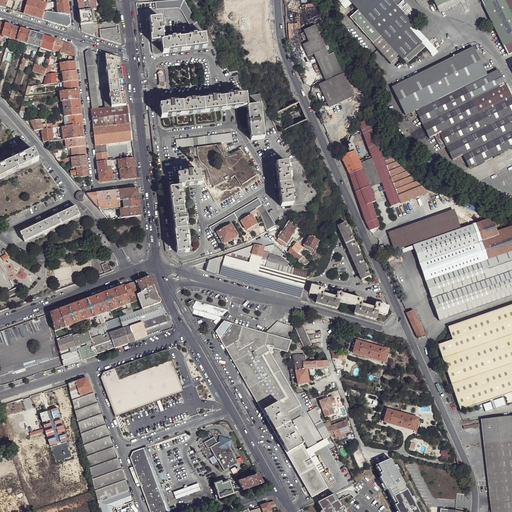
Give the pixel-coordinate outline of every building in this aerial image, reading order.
[(0,0),(0,6),(6,8),(6,6),(8,0),(0,0)] [(34,0),(28,0),(23,14),(42,20),(44,11),(45,7),(46,4),(34,0)] [(58,13),(69,15),(68,0),(57,2),(57,7),(58,13)] [(77,0),(79,12),(91,11),(94,10),(96,10),(95,3),(92,3),(85,4),(85,6),(85,7),(84,7),(82,8),(82,3),(92,2),(91,0),(77,0)] [(183,0),(155,2),(156,10),(178,8),(181,11),(190,27),(196,23),(183,0)] [(229,0),(229,9),(246,8),(245,0),(229,0)] [(269,21),(268,0),(258,0),(259,1),(262,1),(262,21),(269,21)] [(410,62),(426,47),(410,29),(415,25),(410,20),(392,0),(349,0),(359,10),(351,18),(391,63),(399,55),(403,60),(406,58),(410,62)] [(452,0),(438,7),(444,12),(466,0),(452,0)] [(511,13),(505,0),(482,0),(506,49),(509,56),(511,54),(511,13)] [(44,11),(42,20),(67,28),(70,24),(69,15),(58,13),(51,12),(44,11)] [(91,11),(79,12),(81,25),(87,24),(93,23),(91,11)] [(150,37),(151,43),(161,41),(163,41),(163,38),(162,31),(162,27),(161,18),(150,20),(152,37),(150,37)] [(115,21),(99,23),(101,38),(106,40),(121,45),(119,34),(117,34),(116,24),(115,21)] [(87,24),(81,25),(81,27),(81,30),(85,33),(94,37),(93,23),(87,24)] [(2,36),(9,38),(13,26),(5,24),(2,36)] [(327,81),(343,73),(335,53),(333,54),(319,25),(306,31),(310,43),(305,45),(310,57),(315,54),(327,81)] [(410,29),(426,47),(432,54),(437,50),(415,25),(410,29)] [(9,38),(16,41),(20,28),(13,26),(9,38)] [(20,28),(16,41),(26,44),(30,32),(20,28)] [(39,48),(43,36),(30,32),(26,44),(36,47),(39,48)] [(43,49),(51,52),(52,50),(55,40),(43,36),(39,48),(43,49)] [(183,38),(185,50),(206,47),(204,36),(196,37),(192,38),(183,38)] [(161,41),(163,54),(168,53),(168,52),(185,50),(183,38),(175,40),(171,40),(166,41),(163,41),(161,41)] [(264,39),(253,40),(253,49),(275,48),(275,39),(264,39)] [(60,52),(63,42),(55,40),(52,50),(59,52),(60,52)] [(161,41),(151,43),(152,51),(153,54),(156,54),(163,54),(161,41)] [(68,56),(74,57),(73,48),(70,45),(63,42),(60,52),(59,53),(68,56)] [(411,113),(465,87),(488,76),(480,58),(474,48),(393,87),(406,116),(411,113)] [(85,53),(92,110),(98,109),(91,52),(88,50),(85,53)] [(107,72),(108,83),(123,81),(120,64),(120,60),(116,59),(105,56),(107,70),(107,72)] [(488,76),(499,71),(483,56),(480,58),(488,76)] [(62,73),(76,71),(75,62),(67,63),(66,63),(62,63),(60,63),(61,73),(62,73)] [(34,64),(32,71),(44,75),(46,70),(46,68),(36,64),(34,64)] [(63,83),(77,81),(76,71),(62,73),(62,74),(63,83)] [(471,169),(499,155),(511,148),(511,96),(499,71),(488,76),(465,87),(411,113),(413,116),(416,117),(419,116),(431,139),(436,136),(441,134),(447,147),(454,161),(464,155),(471,169)] [(355,98),(343,73),(327,81),(327,82),(321,85),(330,108),(355,98)] [(44,85),(57,83),(57,76),(56,74),(48,75),(47,75),(44,85)] [(64,92),(78,90),(77,81),(63,83),(64,92)] [(111,108),(125,106),(123,81),(108,83),(109,87),(111,108)] [(102,88),(105,109),(111,108),(109,87),(102,88)] [(0,93),(8,103),(10,97),(1,89),(0,93)] [(62,102),(79,100),(78,90),(64,92),(59,93),(61,102),(62,102)] [(224,98),(225,109),(228,109),(242,107),(242,108),(246,108),(247,108),(246,95),(236,97),(233,97),(226,98),(224,98)] [(203,100),(204,111),(225,109),(224,98),(215,99),(212,99),(203,100)] [(68,117),(81,115),(79,100),(62,102),(63,109),(64,117),(68,117)] [(182,103),(183,114),(204,111),(203,100),(194,102),(191,102),(182,103)] [(173,104),(170,104),(159,106),(161,118),(167,117),(167,116),(183,114),(182,103),(173,104)] [(300,103),(282,110),(288,128),(306,121),(300,103)] [(91,110),(93,128),(130,123),(129,117),(128,106),(125,106),(111,108),(105,109),(102,109),(98,109),(92,110),(91,110)] [(248,108),(252,140),(264,139),(262,124),(262,121),(260,106),(248,108)] [(69,126),(82,125),(81,115),(68,117),(69,121),(69,126)] [(30,121),(34,131),(41,130),(42,130),(41,128),(39,120),(30,121)] [(359,125),(373,160),(383,184),(388,198),(392,208),(401,204),(383,157),(369,120),(359,125)] [(93,128),(95,145),(109,143),(132,141),(130,123),(93,128)] [(67,140),(84,137),(82,125),(69,126),(62,127),(62,131),(63,137),(63,140),(67,140)] [(43,141),(43,142),(53,141),(52,131),(51,129),(45,129),(42,130),(41,130),(42,134),(42,136),(43,141)] [(231,134),(176,140),(176,148),(232,141),(231,134)] [(442,149),(447,147),(441,134),(436,136),(442,149)] [(71,148),(85,146),(84,137),(67,140),(68,148),(71,148)] [(95,145),(97,162),(111,161),(109,143),(95,145)] [(72,158),(86,156),(85,146),(71,148),(72,158)] [(49,151),(56,160),(60,159),(59,157),(62,157),(62,153),(65,152),(65,148),(49,151)] [(38,160),(34,151),(28,153),(23,156),(19,157),(15,159),(20,170),(37,162),(37,161),(38,160)] [(362,208),(372,204),(376,202),(371,189),(361,164),(356,151),(341,157),(346,166),(350,174),(359,201),(362,208)] [(388,155),(383,157),(401,204),(428,193),(388,155)] [(72,168),(76,167),(87,166),(86,156),(72,158),(71,158),(72,168)] [(119,170),(135,168),(134,158),(118,160),(118,163),(119,170)] [(0,166),(0,167),(5,177),(20,170),(15,159),(9,162),(4,165),(0,166)] [(97,162),(98,172),(112,171),(114,171),(113,168),(111,168),(111,163),(114,163),(114,162),(116,162),(116,160),(111,161),(97,162)] [(373,160),(361,164),(371,189),(383,184),(373,160)] [(277,164),(279,185),(290,184),(289,175),(288,172),(287,163),(277,164)] [(77,177),(88,176),(87,166),(76,167),(76,171),(77,177)] [(116,177),(117,181),(136,178),(135,168),(119,170),(116,170),(116,172),(116,177)] [(101,183),(113,181),(112,178),(112,171),(98,172),(99,181),(101,183)] [(177,175),(179,187),(181,187),(185,187),(185,185),(201,183),(200,172),(191,174),(188,174),(177,175)] [(290,184),(279,185),(282,207),(293,205),(292,196),(291,193),(290,184)] [(87,194),(90,194),(89,186),(88,186),(86,186),(85,186),(80,187),(87,194)] [(170,188),(173,210),(184,208),(183,199),(182,196),(181,187),(179,187),(170,188)] [(123,200),(139,198),(137,188),(118,190),(119,201),(123,201),(123,200)] [(118,190),(108,192),(109,209),(119,208),(120,208),(119,201),(118,190)] [(103,192),(96,193),(97,207),(100,210),(108,209),(109,209),(108,192),(103,192)] [(97,207),(96,193),(90,194),(87,194),(97,207)] [(123,208),(140,206),(139,198),(123,200),(123,201),(123,208)] [(231,224),(233,223),(247,214),(256,209),(256,208),(262,205),(258,199),(209,228),(213,235),(214,234),(217,233),(231,224)] [(367,224),(378,220),(372,204),(362,208),(365,219),(367,224)] [(264,224),(267,231),(275,226),(263,205),(262,205),(256,208),(256,209),(257,211),(260,216),(264,224)] [(80,216),(76,206),(72,208),(66,210),(63,212),(58,214),(62,224),(80,216)] [(120,218),(141,216),(140,206),(123,208),(119,209),(120,218)] [(175,231),(186,229),(185,220),(185,217),(184,208),(173,210),(175,231)] [(108,220),(109,219),(108,209),(100,210),(108,220)] [(397,252),(463,229),(457,211),(390,234),(397,252)] [(40,223),(44,233),(62,224),(58,214),(53,216),(48,219),(44,221),(40,223)] [(251,215),(249,216),(241,221),(246,230),(256,223),(251,215)] [(415,250),(420,264),(500,237),(498,232),(494,219),(414,246),(415,250)] [(367,224),(371,232),(380,228),(378,220),(367,224)] [(281,233),(277,240),(282,245),(285,246),(295,230),(298,227),(290,222),(286,221),(285,224),(287,225),(282,233),(281,233)] [(26,229),(20,232),(25,242),(44,233),(40,223),(34,225),(29,228),(26,229)] [(256,223),(246,230),(247,231),(257,225),(256,223)] [(350,234),(348,229),(345,223),(337,226),(361,280),(369,277),(366,270),(364,265),(358,252),(356,247),(350,234)] [(237,235),(231,224),(217,233),(223,243),(237,235)] [(257,227),(260,235),(267,231),(264,224),(257,227)] [(427,282),(511,252),(511,227),(498,232),(500,237),(420,264),(427,282)] [(187,241),(187,238),(186,229),(175,231),(177,247),(176,247),(177,253),(189,252),(187,241)] [(310,236),(304,244),(310,248),(308,250),(312,252),(319,241),(310,236)] [(393,253),(394,253),(390,236),(386,236),(384,246),(386,255),(393,253)] [(287,251),(298,262),(302,257),(299,255),(304,249),(303,247),(295,242),(293,245),(294,246),(292,249),(291,248),(290,249),(289,248),(287,251)] [(265,246),(255,244),(255,245),(252,254),(261,257),(263,252),(263,251),(265,246)] [(252,254),(255,245),(209,260),(206,271),(243,282),(252,254)] [(433,300),(511,271),(511,252),(427,282),(433,300)] [(243,282),(253,285),(259,265),(261,257),(252,254),(243,282)] [(268,259),(288,266),(289,264),(283,258),(269,254),(268,259)] [(297,277),(299,269),(288,266),(268,259),(261,257),(259,265),(297,277)] [(253,285),(289,295),(292,293),(297,277),(259,265),(253,285)] [(305,279),(307,272),(299,269),(297,277),(305,279)] [(511,296),(511,271),(433,300),(440,321),(511,296)] [(142,292),(153,286),(152,283),(150,276),(136,281),(138,285),(141,290),(142,292)] [(300,298),(305,279),(297,277),(292,293),(289,295),(291,296),(300,298)] [(134,297),(137,296),(138,295),(137,292),(134,288),(132,283),(128,285),(134,297)] [(123,286),(130,304),(136,301),(135,299),(134,297),(128,285),(123,286)] [(348,304),(350,297),(337,293),(336,298),(323,294),(324,289),(312,285),(309,293),(318,296),(315,303),(337,309),(339,302),(348,304)] [(114,290),(121,307),(130,304),(123,286),(114,290)] [(142,309),(160,303),(157,296),(153,286),(142,292),(138,295),(137,296),(138,298),(142,309)] [(105,293),(111,311),(121,307),(114,290),(105,293)] [(102,314),(111,311),(105,293),(96,296),(102,314)] [(97,316),(102,314),(96,296),(87,300),(93,317),(97,316)] [(354,314),(375,320),(378,313),(386,315),(388,308),(375,304),(374,309),(361,305),(362,300),(350,297),(348,304),(356,307),(354,314)] [(77,303),(84,320),(93,317),(87,300),(77,303)] [(68,306),(75,324),(84,320),(77,303),(68,306)] [(138,324),(166,314),(165,311),(160,303),(142,309),(133,312),(126,315),(124,316),(119,317),(123,328),(130,326),(138,324)] [(511,305),(449,327),(453,340),(439,345),(462,410),(506,395),(509,404),(511,402),(511,305)] [(68,306),(59,310),(65,327),(75,324),(68,306)] [(59,310),(50,313),(55,331),(65,327),(59,310)] [(419,339),(426,337),(420,323),(419,320),(418,321),(414,311),(413,312),(408,314),(419,339)] [(101,323),(105,322),(102,314),(97,316),(98,318),(99,318),(101,323)] [(170,320),(166,314),(138,324),(143,338),(172,328),(173,325),(170,320)] [(109,333),(123,328),(119,317),(114,319),(105,322),(109,333)] [(104,335),(109,333),(105,322),(101,323),(100,324),(104,335)] [(221,339),(232,324),(225,322),(216,332),(222,343),(223,343),(221,339)] [(143,338),(138,324),(130,326),(130,327),(134,341),(143,338)] [(238,340),(242,327),(232,324),(221,339),(223,343),(226,347),(238,340)] [(303,325),(296,329),(304,348),(312,345),(303,325)] [(130,327),(130,326),(123,328),(128,343),(134,341),(130,327)] [(265,344),(268,334),(242,327),(238,340),(226,347),(234,362),(235,365),(245,382),(245,383),(250,391),(251,392),(262,411),(278,402),(293,394),(271,354),(269,352),(266,346),(265,344)] [(77,350),(81,360),(97,354),(91,340),(87,328),(77,332),(73,333),(71,334),(76,345),(77,350)] [(114,348),(128,343),(123,328),(109,333),(114,348)] [(97,354),(114,348),(109,333),(104,335),(91,340),(97,354)] [(57,339),(60,351),(76,345),(71,334),(68,335),(61,337),(57,339)] [(287,352),(290,341),(278,337),(271,335),(268,334),(265,344),(266,346),(268,345),(271,346),(274,347),(274,348),(275,348),(287,352)] [(384,362),(387,349),(356,341),(352,353),(384,362)] [(60,351),(61,356),(77,350),(76,345),(60,351)] [(64,366),(72,363),(81,360),(77,350),(61,356),(64,366)] [(115,417),(180,392),(179,389),(166,359),(163,350),(103,371),(100,377),(115,417)] [(340,353),(331,350),(333,359),(338,359),(340,353)] [(306,362),(293,363),(297,385),(308,382),(307,369),(316,368),(315,362),(310,362),(309,362),(306,362)] [(74,381),(79,396),(88,392),(92,391),(88,379),(84,378),(74,381)] [(68,383),(72,398),(79,396),(74,381),(69,383),(68,383)] [(95,491),(98,502),(129,491),(118,461),(93,395),(90,396),(88,392),(79,396),(72,398),(95,491)] [(293,394),(278,402),(285,414),(300,405),(293,394)] [(332,396),(318,401),(324,418),(333,414),(331,407),(330,404),(334,403),(332,396)] [(278,402),(262,411),(269,423),(273,431),(286,453),(302,444),(289,422),(285,414),(278,402)] [(316,411),(314,408),(308,411),(324,439),(330,435),(325,428),(316,411)] [(418,419),(387,410),(383,422),(415,431),(418,419)] [(308,448),(316,443),(300,416),(292,420),(308,448)] [(511,511),(511,416),(482,419),(492,511),(511,511)] [(345,420),(325,428),(330,435),(334,434),(335,437),(349,432),(345,420)] [(309,450),(331,438),(330,435),(324,439),(316,443),(308,448),(309,450)] [(214,437),(204,442),(208,449),(210,447),(217,460),(218,460),(224,471),(238,463),(230,448),(225,439),(218,442),(218,443),(214,437)] [(220,437),(218,442),(225,439),(230,448),(231,445),(232,439),(228,439),(220,437)] [(302,444),(286,453),(304,485),(306,487),(308,491),(309,493),(312,498),(328,488),(318,473),(311,460),(309,456),(307,452),(305,450),(302,444)] [(366,465),(357,445),(350,449),(359,468),(366,465)] [(147,447),(133,452),(130,457),(149,511),(173,511),(172,508),(170,509),(149,452),(148,449),(147,447)] [(315,458),(314,459),(311,460),(318,473),(323,470),(315,458)] [(263,483),(258,474),(247,478),(245,479),(238,481),(243,490),(262,484),(263,483)] [(220,498),(233,494),(229,481),(221,484),(220,482),(214,484),(215,486),(216,489),(218,494),(220,498)] [(187,487),(190,494),(200,490),(198,484),(187,487)] [(184,488),(173,493),(176,499),(187,495),(184,488)] [(98,502),(100,511),(101,511),(115,507),(127,503),(133,501),(129,491),(98,502)] [(345,511),(334,493),(316,503),(320,511),(345,511)] [(127,503),(115,507),(117,511),(129,511),(134,509),(133,506),(128,508),(127,503)] [(268,503),(260,505),(262,511),(268,511),(271,511),(269,506),(268,503)]
